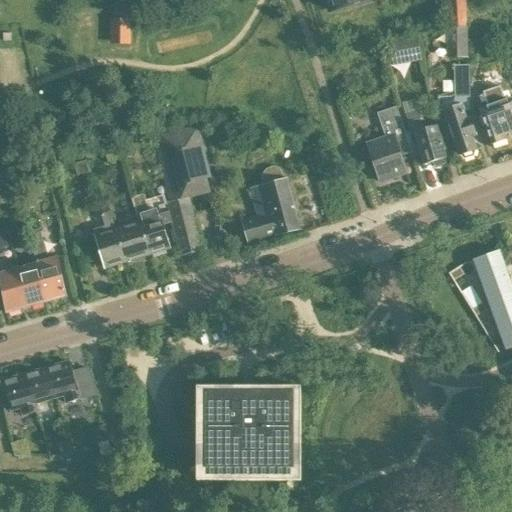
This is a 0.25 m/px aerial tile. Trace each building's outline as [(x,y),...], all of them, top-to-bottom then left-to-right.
[(367,0),(331,0),(334,8),(330,10),(330,12),(367,0)] [(466,21),(464,0),(448,0),(450,22),(466,21)] [(130,20),(129,20),(112,20),(111,20),(111,44),(130,44),(130,20)] [(466,27),(446,28),(446,58),(467,58),(466,27)] [(404,51),(406,60),(419,58),(415,38),(389,43),(391,53),(404,51)] [(459,156),(461,155),(464,160),(475,156),(475,151),(476,150),(471,136),(476,135),(470,118),(466,120),(463,112),(470,110),(468,66),(454,66),(455,93),(438,98),(438,113),(445,112),(459,156)] [(488,108),(480,111),(492,144),(511,137),(511,99),(506,101),(501,86),(483,92),(488,108)] [(388,125),(382,127),(386,138),(367,144),(380,182),(406,173),(398,148),(409,144),(401,120),(396,107),(384,111),(388,125)] [(445,164),(445,159),(447,158),(437,126),(424,130),(419,112),(405,116),(411,134),(414,134),(423,165),(433,162),(436,167),(445,164)] [(168,201),(174,222),(181,256),(202,251),(188,197),(201,194),(189,148),(202,144),(197,126),(153,137),(152,138),(169,201),(168,201)] [(117,148),(120,161),(133,157),(129,145),(117,148)] [(120,161),(117,148),(104,151),(107,164),(120,161)] [(88,173),(85,162),(74,165),(77,176),(88,173)] [(286,179),(283,180),(277,168),(271,168),(265,169),(263,174),(262,180),(264,185),(262,186),(270,213),(242,221),(248,244),(300,229),(286,179)] [(15,175),(16,184),(23,183),(25,193),(46,189),(41,169),(15,175)] [(138,223),(148,255),(169,248),(163,225),(174,222),(168,201),(166,202),(163,194),(145,200),(143,194),(130,197),(133,205),(138,223)] [(105,268),(127,262),(116,229),(110,212),(101,214),(90,218),(93,229),(94,233),(105,268)] [(0,236),(18,231),(15,220),(0,224),(0,236)] [(148,255),(138,223),(116,229),(127,262),(148,255)] [(21,242),(18,231),(0,236),(0,245),(1,248),(21,242)] [(31,244),(37,263),(46,303),(66,297),(56,257),(48,259),(43,240),(31,244)] [(511,279),(502,252),(477,262),(509,352),(511,351),(511,279)] [(27,308),(46,303),(37,263),(18,268),(27,308)] [(454,281),(464,275),(459,267),(449,273),(454,281)] [(0,282),(6,314),(27,308),(18,268),(0,273),(0,282)] [(481,303),(472,309),(476,317),(486,310),(481,303)] [(48,369),(56,399),(64,397),(66,404),(81,399),(70,363),(48,369)] [(95,395),(87,368),(73,372),(81,399),(95,395)] [(35,405),(36,405),(56,399),(48,369),(26,375),(35,405)] [(35,405),(26,375),(4,382),(12,412),(20,409),(22,416),(38,412),(36,405),(35,405)] [(292,469),(292,403),(298,403),(298,389),(198,389),(198,430),(204,430),(203,468),(292,469)] [(66,442),(59,444),(62,456),(70,454),(66,442)] [(107,444),(96,447),(99,459),(110,459),(107,444)]
